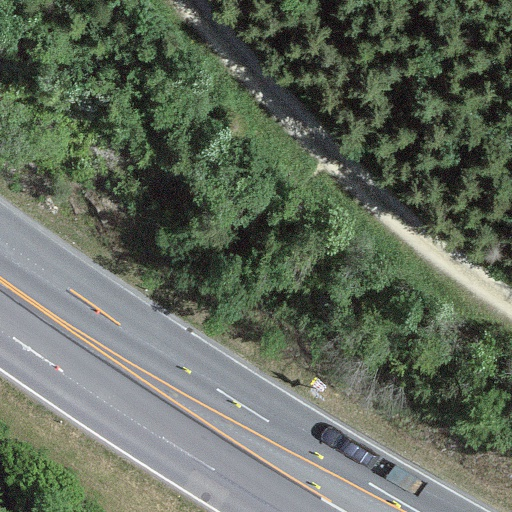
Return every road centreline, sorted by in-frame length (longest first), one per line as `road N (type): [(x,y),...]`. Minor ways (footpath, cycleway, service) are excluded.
road 1 (primary): [(447,511),(0,273)]
road 2 (track): [(190,0),(382,203),(511,301)]
road 3 (primary): [(0,296),(189,455),(283,511)]
